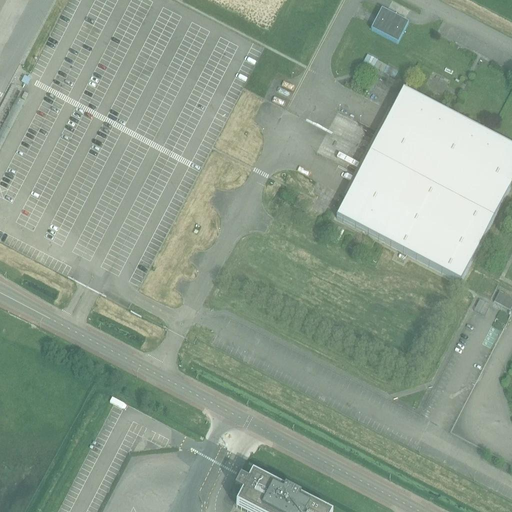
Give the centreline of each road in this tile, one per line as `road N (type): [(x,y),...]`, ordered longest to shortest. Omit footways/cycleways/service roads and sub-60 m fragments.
road 1 (tertiary): [(228,412),(0,293)]
road 2 (tertiary): [(419,511),(228,412)]
road 3 (unknown): [(82,511),(134,416),(215,437)]
